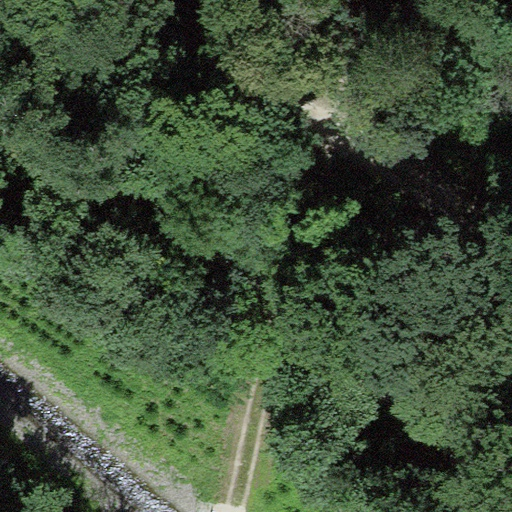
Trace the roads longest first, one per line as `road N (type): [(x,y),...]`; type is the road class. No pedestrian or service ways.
road 1 (track): [(350,0),(235,511)]
road 2 (track): [(511,245),(123,0)]
